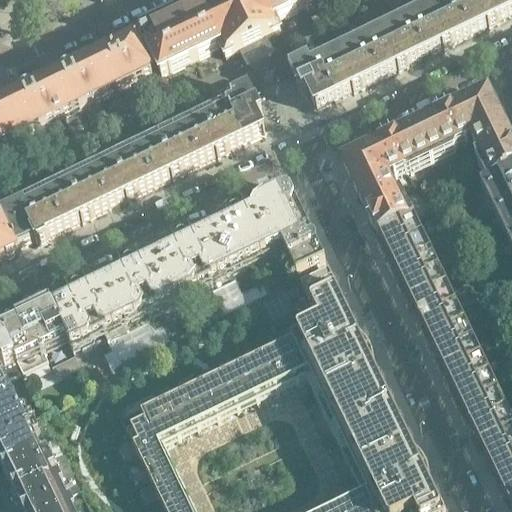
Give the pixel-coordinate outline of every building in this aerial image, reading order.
[(276,26),(329,0),(211,0),(211,1),(140,36),(162,81),(221,52),(226,62),(265,43),(281,36),(276,26)] [(511,19),(511,8),(508,0),(466,0),(455,5),(472,39),(488,31),(489,32),(500,27),(499,26),(511,19)] [(472,39),(455,5),(410,27),(427,60),(443,52),(444,54),(454,49),(454,47),(472,39)] [(386,15),(382,7),(374,11),(377,19),(386,15)] [(377,19),(374,11),(366,14),(370,22),(377,19)] [(427,60),(410,27),(366,49),(381,82),(398,74),(399,76),(409,71),(409,69),(427,60)] [(346,48),(342,39),(334,43),(337,52),(346,48)] [(337,52),(334,43),(326,47),(330,55),(337,52)] [(152,78),(137,47),(137,46),(87,70),(103,102),(113,97),(110,91),(115,88),(118,94),(137,85),(134,79),(140,77),(143,83),(152,78)] [(381,82),(366,49),(321,71),(320,71),(337,104),(353,96),(354,97),(364,92),(363,91),(381,82)] [(337,104),(320,71),(321,71),(312,52),(287,65),(300,91),(304,100),(310,98),(316,112),(316,114),(317,115),(318,112),(337,104)] [(103,102),(87,70),(47,89),(63,121),(73,116),(72,113),(93,102),(94,106),(103,102)] [(261,121),(257,112),(256,112),(244,86),(220,97),(229,115),(245,148),(262,140),(265,141),(265,139),(262,138),(256,123),(261,121)] [(63,121),(47,89),(8,108),(23,140),(33,135),(31,132),(42,127),(53,122),(54,125),(63,121)] [(509,142),(488,99),(477,104),(483,115),(479,117),(481,123),(473,127),(475,131),(471,133),(474,140),(482,155),(509,142)] [(473,127),(481,123),(479,117),(483,115),(477,104),(444,120),(458,148),(474,140),(471,133),(475,131),(473,127)] [(23,140),(8,108),(0,111),(0,151),(8,147),(7,144),(14,140),(15,144),(23,140)] [(245,148),(229,115),(183,136),(199,170),(217,161),(218,163),(228,158),(228,156),(245,148)] [(458,148),(444,120),(416,134),(431,165),(456,153),(458,148)] [(431,165),(416,134),(389,147),(402,174),(408,177),(431,165)] [(199,170),(183,136),(139,158),(155,191),(172,183),(173,185),(183,180),(182,178),(199,170)] [(511,176),(511,148),(509,142),(482,155),(479,159),(493,186),(511,176)] [(402,174),(389,147),(365,158),(374,175),(377,173),(382,184),(385,182),(402,174)] [(155,191),(139,158),(94,179),(110,213),(127,205),(127,206),(138,201),(137,200),(155,191)] [(393,197),(385,182),(382,184),(377,173),(374,175),(365,158),(344,168),(365,211),(393,197)] [(511,205),(511,176),(493,186),(485,189),(497,213),(511,205)] [(110,213),(94,179),(50,201),(66,234),(81,227),(82,228),(93,223),(92,221),(110,213)] [(451,206),(470,197),(466,188),(447,197),(451,206)] [(326,268),(290,194),(210,233),(231,278),(283,253),(298,282),(326,268)] [(393,197),(365,211),(379,240),(414,223),(401,197),(398,199),(393,197)] [(432,215),(451,206),(447,197),(429,206),(432,215)] [(66,234),(50,201),(27,212),(25,207),(2,219),(3,222),(19,254),(35,246),(37,250),(48,245),(47,243),(66,234)] [(511,231),(511,205),(497,213),(507,234),(511,231)] [(471,225),(467,216),(458,220),(463,229),(471,225)] [(19,254),(3,222),(0,223),(0,263),(6,261),(8,262),(14,259),(15,257),(18,255),(18,254),(19,254)] [(380,240),(382,243),(388,256),(390,260),(396,273),(398,277),(404,290),(406,294),(412,307),(414,311),(420,322),(421,325),(423,329),(425,332),(430,343),(432,347),(438,360),(440,364),(447,378),(448,382),(455,395),(457,399),(463,412),(465,416),(470,427),(472,430),(474,435),(475,437),(481,448),(483,452),(489,465),(491,469),(497,482),(499,486),(505,499),(507,503),(511,511),(511,424),(509,418),(507,413),(458,312),(456,308),(415,223),(414,223),(380,240)] [(241,299),(231,278),(210,233),(157,259),(180,308),(211,293),(217,306),(209,310),(215,323),(246,308),(241,299)] [(482,247),(477,238),(469,242),(473,251),(482,247)] [(486,256),(482,247),(473,251),(477,260),(486,256)] [(149,323),(180,308),(157,259),(104,284),(140,359),(170,344),(163,332),(155,335),(149,323)] [(443,511),(431,486),(415,452),(375,371),(359,337),(329,276),(326,277),(301,289),(320,329),(279,349),(278,350),(260,358),(258,359),(240,368),(239,369),(221,377),(219,378),(201,387),(200,387),(182,396),(180,397),(162,405),(160,406),(121,425),(127,439),(128,440),(139,462),(140,464),(149,483),(150,485),(160,505),(162,511),(443,511)] [(504,292),(499,283),(491,287),(495,297),(504,292)] [(140,359),(104,284),(51,310),(67,344),(73,357),(82,353),(83,355),(106,344),(112,356),(104,360),(110,373),(140,359)] [(246,308),(271,296),(267,287),(241,299),(246,308)] [(508,302),(504,292),(495,297),(500,306),(508,302)] [(267,315),(272,326),(294,315),(289,304),(267,315)] [(67,344),(51,310),(25,322),(41,357),(67,344)] [(41,357),(25,322),(1,334),(16,365),(18,368),(41,357)] [(16,365),(1,334),(0,333),(0,370),(4,371),(16,365)] [(81,372),(75,361),(52,372),(57,383),(81,372)] [(0,429),(21,419),(4,384),(0,385),(0,429)] [(40,442),(36,434),(47,429),(38,411),(21,419),(0,429),(0,467),(1,470),(34,454),(31,447),(40,442)] [(50,487),(46,478),(56,473),(49,457),(38,462),(34,454),(1,470),(8,483),(12,490),(11,491),(17,503),(50,487)] [(74,511),(72,506),(62,511),(58,502),(54,494),(63,490),(60,482),(50,487),(17,503),(21,511),(74,511)]
